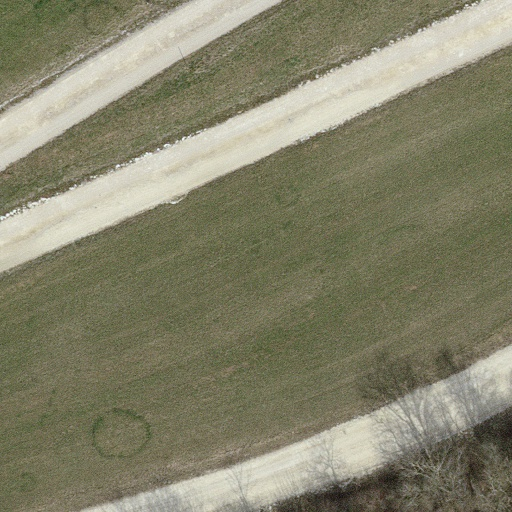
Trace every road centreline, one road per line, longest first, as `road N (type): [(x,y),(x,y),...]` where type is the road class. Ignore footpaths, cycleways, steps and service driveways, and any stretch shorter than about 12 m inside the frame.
road 1 (track): [(0,247),(511,26)]
road 2 (track): [(172,511),(370,444),(511,371)]
road 3 (track): [(230,0),(0,146)]
